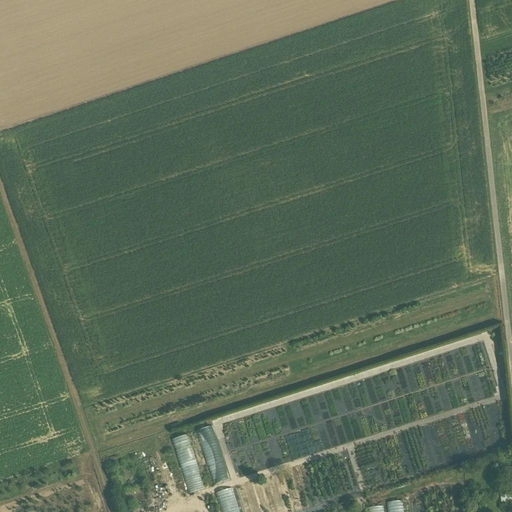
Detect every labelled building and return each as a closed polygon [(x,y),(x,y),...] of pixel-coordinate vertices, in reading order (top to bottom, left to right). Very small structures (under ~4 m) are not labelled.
[(214,426),(197,432),(214,485),(232,479),(214,426)] [(187,436),(171,441),(188,493),(203,488),(187,436)] [(237,511),(231,490),(217,494),(222,511),(237,511)] [(511,493),(501,495),(501,503),(511,501),(511,493)] [(405,511),(404,502),(388,504),(388,511),(405,511)]
